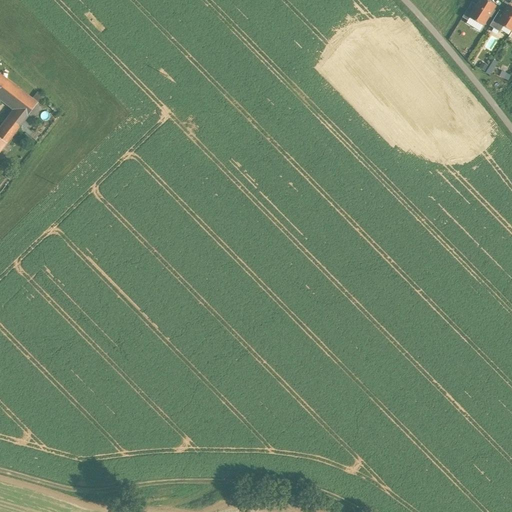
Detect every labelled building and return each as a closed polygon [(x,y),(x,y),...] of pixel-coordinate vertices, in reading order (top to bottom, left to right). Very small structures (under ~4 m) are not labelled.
[(479,0),(477,5),(470,16),(483,24),(495,6),(485,0),(479,0)] [(477,5),(472,2),(462,17),(468,20),(470,16),(477,5)] [(511,30),(511,7),(509,6),(504,13),(499,22),(504,25),(511,30)] [(499,10),(493,19),(498,23),(499,22),(504,13),(499,10)] [(498,23),(493,19),(489,25),(499,32),(504,25),(499,22),(498,23)] [(493,59),(487,71),(491,73),(497,61),(493,59)] [(4,83),(0,80),(0,94),(19,109),(0,133),(0,137),(7,143),(37,104),(6,80),(4,83)]
